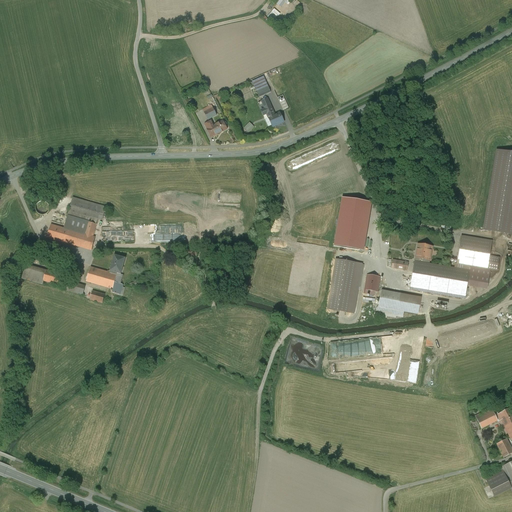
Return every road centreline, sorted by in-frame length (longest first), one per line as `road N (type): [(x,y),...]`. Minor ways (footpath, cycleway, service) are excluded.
road 1 (track): [(248,511),(259,389),(283,333),(323,339),(429,328),(511,301)]
road 2 (tertiary): [(511,31),(282,145),(161,156)]
road 3 (tertiary): [(161,156),(77,158),(0,182)]
road 4 (unclassified): [(138,0),(136,66),(161,156)]
road 5 (track): [(101,245),(155,246),(193,263),(214,310)]
road 6 (track): [(139,35),(173,37),(258,15),(271,0)]
